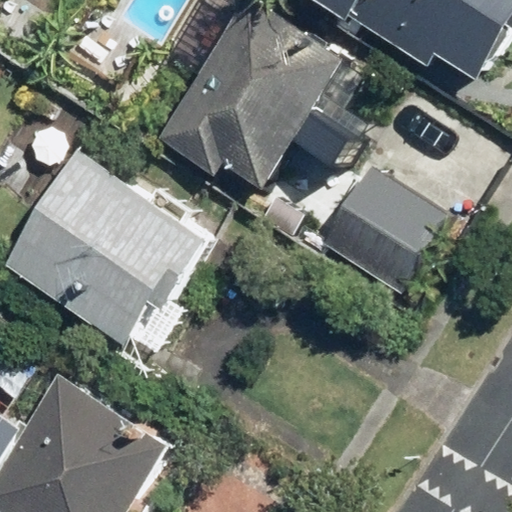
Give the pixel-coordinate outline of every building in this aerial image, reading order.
[(58,0),(13,0),(0,23),(0,33),(28,50),(58,0)] [(368,137),(326,110),(360,57),(271,0),(254,0),(167,134),(229,174),(236,164),(275,189),(309,136),(352,164),(368,137)] [(511,49),(511,0),(337,0),(435,65),(445,51),(493,81),(511,49)] [(490,134),(418,90),(403,113),(475,157),(490,134)] [(92,149),(16,263),(140,344),(180,283),(191,291),(226,237),(92,149)] [(386,167),(336,243),(410,291),(460,216),(386,167)] [(0,407),(0,501),(18,511),(149,511),(146,510),(186,444),(68,373),(37,424),(28,419),(25,423),(0,407)]
